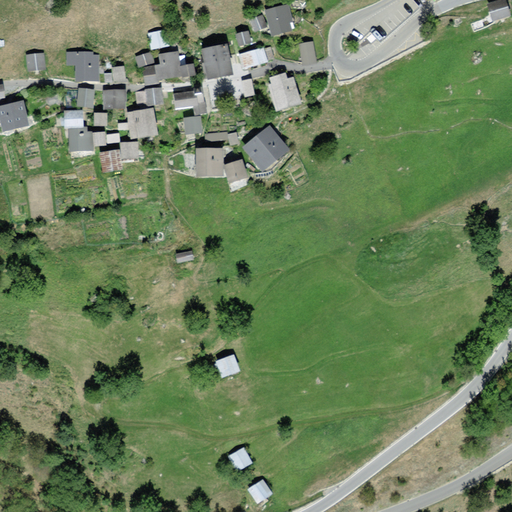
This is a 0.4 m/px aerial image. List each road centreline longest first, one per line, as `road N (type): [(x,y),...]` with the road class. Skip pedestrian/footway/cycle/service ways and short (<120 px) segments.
road 1 (residential): [(337,59),(171,86),(0,84)]
road 2 (tertiary): [(309,511),(459,400),(511,338)]
road 3 (tertiary): [(457,0),(425,14),(363,65),(349,68),(337,59)]
road 4 (tertiary): [(511,453),(393,511)]
